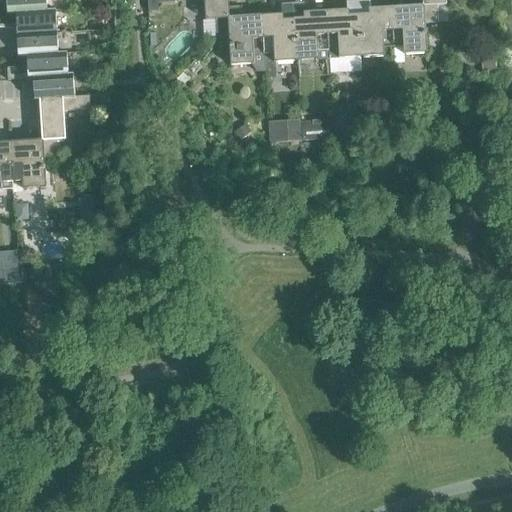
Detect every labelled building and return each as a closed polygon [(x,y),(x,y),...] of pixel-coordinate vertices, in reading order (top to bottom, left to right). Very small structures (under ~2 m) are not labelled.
[(7,16),(15,15),(15,14),(46,13),(46,12),(45,0),(0,0),(0,4),(6,4),(7,16)] [(215,38),(228,37),(227,9),(228,9),(227,0),(203,0),(205,21),(214,20),(215,38)] [(370,0),(357,1),(361,58),(383,56),(382,49),(393,48),(391,8),(370,9),(370,0)] [(410,0),(411,7),(391,8),(393,48),(402,48),(403,55),(426,54),(424,24),(422,0),(410,0)] [(422,0),(424,24),(437,23),(436,6),(446,6),(445,0),(422,0)] [(346,11),(325,12),(327,52),(328,52),(328,60),(361,58),(357,1),(345,2),(346,11)] [(304,4),(292,5),(295,62),(317,60),(317,53),(327,52),(325,12),(304,13),(304,4)] [(280,15),(260,16),(262,56),(272,55),(273,63),(295,62),(292,5),(280,6),(280,15)] [(228,37),(230,66),(252,64),(258,72),(264,72),(264,68),(263,68),(262,56),(260,16),(239,17),(239,8),(228,9),(227,9),(228,37)] [(0,25),(0,36),(56,34),(55,11),(46,12),(46,13),(15,14),(15,15),(16,25),(0,25)] [(18,58),(27,58),(27,57),(58,55),(58,54),(56,34),(0,36),(0,47),(17,47),(18,58)] [(8,80),(33,79),(33,77),(67,75),(66,54),(58,54),(58,55),(27,57),(27,58),(27,67),(7,69),(8,80)] [(495,58),(481,59),(482,73),(495,72),(495,58)] [(34,101),(39,101),(74,98),(74,97),(73,88),(72,74),(67,75),(33,77),(33,79),(34,90),(34,101)] [(39,101),(41,131),(42,131),(43,159),(44,159),(57,158),(56,141),(65,140),(63,112),(90,111),(89,96),(74,97),(74,98),(39,101)] [(109,99),(99,99),(99,114),(110,113),(109,99)] [(354,115),(334,116),(335,139),(356,138),(354,115)] [(332,121),(300,123),(301,142),(333,140),(332,121)] [(244,125),(233,134),(239,142),(250,132),(244,125)] [(30,141),(9,142),(12,182),(22,182),(22,190),(45,188),(44,159),(43,159),(42,131),(41,131),(30,132),(30,141)] [(0,191),(2,191),(2,183),(12,182),(9,142),(0,142),(0,191)] [(91,197),(81,197),(83,223),(92,223),(91,197)]
